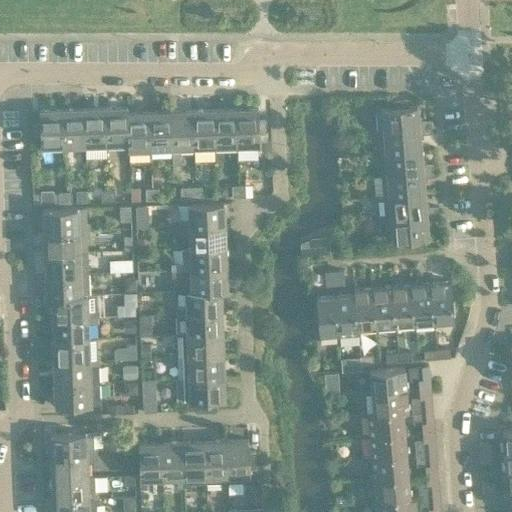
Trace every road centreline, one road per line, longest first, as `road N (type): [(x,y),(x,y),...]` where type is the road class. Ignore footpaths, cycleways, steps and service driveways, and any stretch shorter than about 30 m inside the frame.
road 1 (residential): [(137,420),(246,416),(241,226),(280,190),(273,90),(255,72)]
road 2 (residential): [(460,511),(453,423),(489,302),(478,161)]
road 3 (residential): [(0,76),(255,72)]
road 4 (residential): [(4,511),(1,437),(20,417),(15,297),(0,274)]
road 5 (residential): [(255,72),(282,54),(469,53)]
